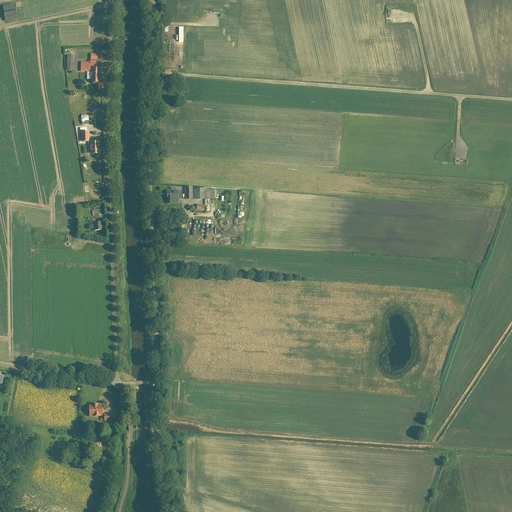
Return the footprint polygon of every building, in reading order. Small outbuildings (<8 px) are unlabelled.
[(15,3),(4,6),(7,18),(17,16),(15,3)] [(77,56),(68,55),(68,70),(77,70),(77,56)] [(91,62),(82,62),(82,71),(91,71),(91,68),(91,62)] [(101,68),(92,68),(92,72),(92,80),(92,83),(101,83),(101,68)] [(99,143),(89,143),(89,155),(100,154),(99,143)] [(204,191),(204,189),(192,190),(192,199),(204,199),(204,191)] [(181,191),(168,192),(168,199),(170,199),(170,204),(178,204),(178,199),(181,199),(181,191)] [(103,221),(93,222),(94,230),(104,229),(103,221)] [(103,404),(90,405),(91,416),(103,416),(103,404)] [(102,444),(94,444),(95,456),(103,456),(102,444)] [(104,468),(95,465),(93,470),(102,474),(104,468)]
